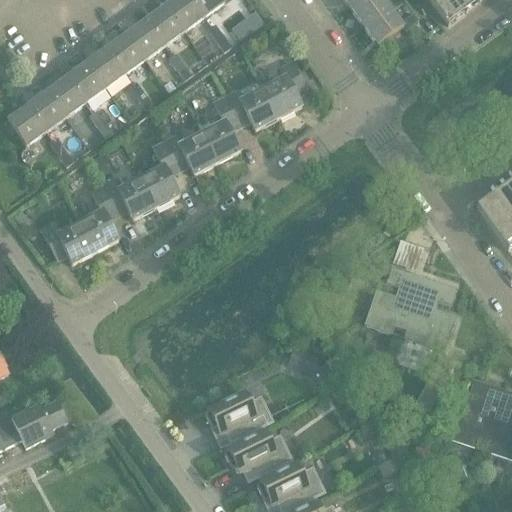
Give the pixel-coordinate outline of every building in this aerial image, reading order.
[(177,0),(164,10),(183,35),(203,21),(187,0),(177,0)] [(187,0),(203,21),(223,6),(218,0),(187,0)] [(339,0),(347,10),(360,0),(339,0)] [(360,0),(347,10),(361,29),(401,0),(393,0),(385,6),(380,0),(360,0)] [(401,0),(361,29),(375,49),(401,31),(403,34),(418,23),(412,16),(399,26),(390,14),(404,4),(401,0)] [(455,0),(426,0),(444,24),(463,10),(455,0)] [(455,0),(463,10),(476,0),(455,0)] [(145,24),(163,50),(183,35),(164,10),(145,24)] [(254,15),(242,23),(251,36),(263,27),(256,18),(254,15)] [(125,38),(144,64),(163,50),(145,24),(125,38)] [(206,33),(215,45),(222,39),(214,28),(206,33)] [(105,53),(124,78),(144,64),(125,38),(105,53)] [(215,45),(223,56),(230,51),(222,39),(215,45)] [(86,67),(104,93),(124,78),(105,53),(86,67)] [(167,62),(176,73),(183,68),(174,57),(167,62)] [(261,92),(277,123),(300,110),(296,101),(306,96),(291,66),(279,73),(283,80),(261,92)] [(66,81),(85,107),(104,93),(86,67),(66,81)] [(176,73),(184,84),(191,79),(183,68),(176,73)] [(46,96),(65,121),(85,107),(66,81),(46,96)] [(128,91),(136,102),(144,96),(135,85),(128,91)] [(224,101),(239,131),(248,126),(253,135),(277,123),(261,92),(240,103),(235,95),(224,101)] [(27,110),(45,136),(65,121),(46,96),(27,110)] [(136,102),(144,113),(152,108),(144,96),(136,102)] [(222,125),(201,137),(217,167),(239,155),(229,136),(239,131),(224,101),(212,107),(222,125)] [(25,150),(45,136),(27,110),(6,125),(25,150)] [(88,120),(96,131),(104,126),(95,114),(88,120)] [(96,131),(104,142),(112,137),(104,126),(96,131)] [(163,145),(179,175),(188,171),(193,179),(217,167),(201,137),(178,148),(174,139),(163,145)] [(49,148),(57,159),(64,154),(56,143),(49,148)] [(161,170),(139,181),(155,212),(179,199),(169,181),(179,175),(163,145),(151,151),(161,170)] [(57,159),(65,171),(73,165),(64,154),(57,159)] [(102,190),(118,219),(127,214),(132,224),(155,212),(139,181),(118,192),(113,184),(102,190)] [(101,215),(79,226),(95,256),(118,244),(108,224),(118,219),(102,190),(91,196),(101,215)] [(511,191),(498,202),(511,221),(511,191)] [(511,221),(498,202),(479,215),(507,254),(511,249),(511,221)] [(20,215),(12,221),(20,231),(28,225),(20,215)] [(71,269),(95,256),(79,226),(57,238),(52,229),(40,235),(56,265),(66,259),(71,269)] [(394,265),(418,271),(425,248),(400,241),(394,265)] [(364,329),(392,338),(395,331),(405,334),(402,342),(432,351),(434,344),(446,348),(455,320),(435,314),(438,305),(451,309),(456,293),(391,272),(386,288),(398,292),(395,301),(376,294),(364,329)] [(287,369),(312,377),(318,360),(293,351),(287,369)] [(511,398),(506,396),(473,385),(474,384),(472,384),(467,399),(459,397),(445,441),(473,451),(475,443),(486,447),(484,455),(489,456),(511,463),(511,398)] [(340,386),(329,394),(336,403),(347,395),(340,386)] [(208,415),(203,417),(212,433),(216,430),(219,436),(223,434),(229,446),(272,424),(259,401),(249,406),(243,396),(235,400),(233,398),(221,404),(222,406),(208,413),(208,415)] [(66,426),(56,405),(40,413),(38,409),(10,422),(0,427),(0,454),(21,444),(25,452),(53,438),(51,434),(66,426)] [(370,427),(355,434),(360,445),(375,438),(370,427)] [(392,437),(400,451),(414,442),(406,429),(392,437)] [(227,454),(223,456),(231,472),(235,469),(238,475),(242,474),(247,485),(290,463),(278,440),(268,445),(263,435),(227,452),(227,454)] [(407,463),(424,468),(430,451),(412,445),(407,463)] [(393,458),(377,469),(382,481),(400,472),(393,458)] [(260,486),(255,488),(263,504),(268,502),(271,507),(274,506),(277,511),(289,511),(323,495),(311,472),(301,477),(295,467),(259,485),(260,486)] [(422,496),(410,501),(415,511),(427,506),(422,496)]
